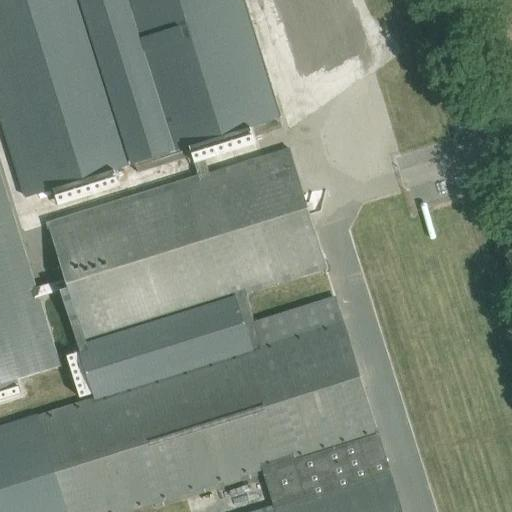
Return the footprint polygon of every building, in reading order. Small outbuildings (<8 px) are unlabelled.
[(243,0),(0,0),(0,112),(26,195),(136,161),(139,171),(192,155),(199,177),(51,223),(68,277),(36,287),(39,297),(71,287),(88,342),(207,305),(237,296),(239,305),(240,309),(250,306),(247,292),(327,268),(290,148),(210,173),(203,152),(283,127),(269,83),(267,75),(243,0)] [(53,207),(116,185),(110,169),(48,191),(53,207)] [(36,287),(0,173),(0,404),(24,397),(18,379),(60,366),(39,297),(36,287)] [(90,348),(67,356),(80,397),(93,393),(94,397),(104,394),(250,349),(240,309),(239,305),(237,296),(207,305),(88,342),(90,348)] [(94,397),(40,415),(70,511),(130,511),(264,470),(274,503),(245,511),(403,511),(336,298),(255,323),(250,306),(240,309),(250,349),(104,394),(94,397)] [(70,511),(40,415),(0,427),(0,511),(70,511)]
